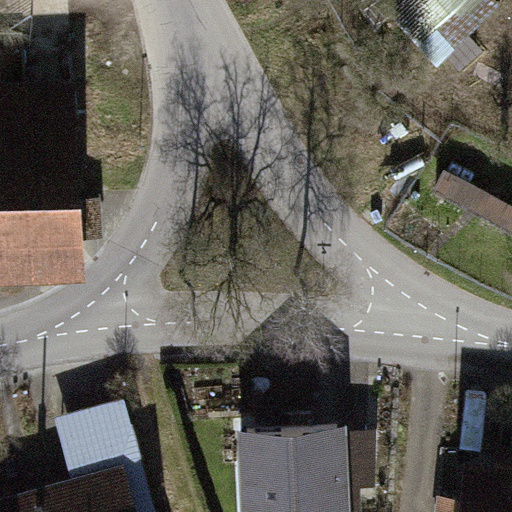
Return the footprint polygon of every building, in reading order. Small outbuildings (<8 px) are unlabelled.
[(443,66),(507,4),(502,0),(404,0),(391,13),(443,66)] [(0,274),(94,268),(92,243),(90,197),(82,73),(0,77),(0,274)] [(511,204),(449,172),(438,192),(465,206),(455,225),(486,242),(496,223),(511,231),(511,204)] [(107,196),(90,197),(92,243),(110,242),(107,196)] [(49,484),(56,511),(163,511),(135,397),(62,415),(77,477),(49,484)] [(355,511),(356,510),(363,510),(362,482),(385,482),(385,430),(354,430),(354,420),(254,420),(244,420),(244,511),(355,511)] [(511,511),(511,451),(471,447),(463,511),(511,511)] [(0,496),(0,511),(56,511),(49,484),(0,496)]
